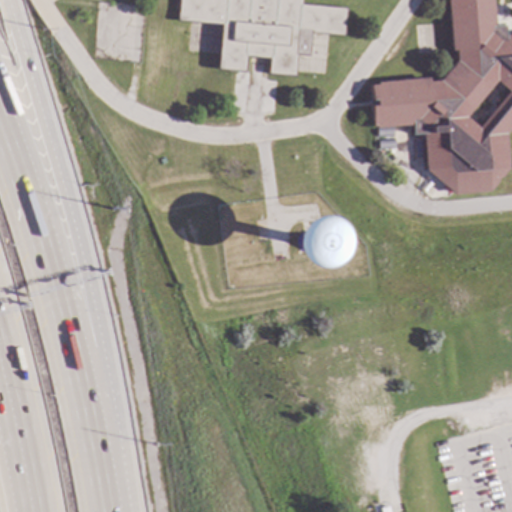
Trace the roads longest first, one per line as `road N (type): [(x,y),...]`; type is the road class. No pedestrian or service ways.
road 1 (motorway): [(89,391),(70,212),(6,0)]
road 2 (residential): [(318,121),(227,135),(150,122),(94,83),(37,0)]
road 3 (motorway): [(89,391),(0,125)]
road 4 (residential): [(410,0),(318,121)]
road 5 (motorway): [(110,511),(89,391)]
